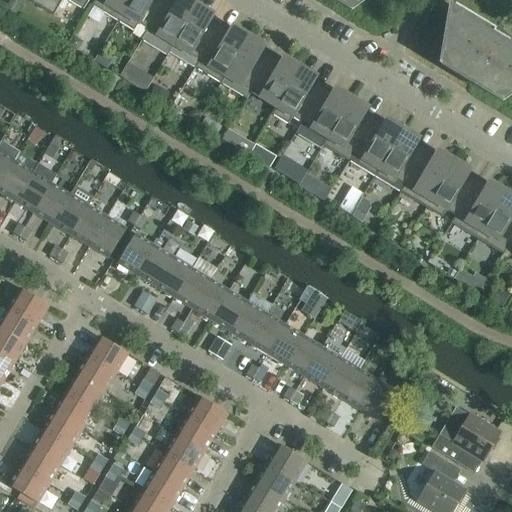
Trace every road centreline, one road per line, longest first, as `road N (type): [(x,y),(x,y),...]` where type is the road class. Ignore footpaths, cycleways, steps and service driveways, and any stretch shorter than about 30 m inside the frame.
road 1 (residential): [(244,0),(511,160)]
road 2 (residential): [(266,408),(88,297)]
road 3 (residential): [(0,445),(88,297)]
road 4 (residential): [(204,511),(266,408)]
